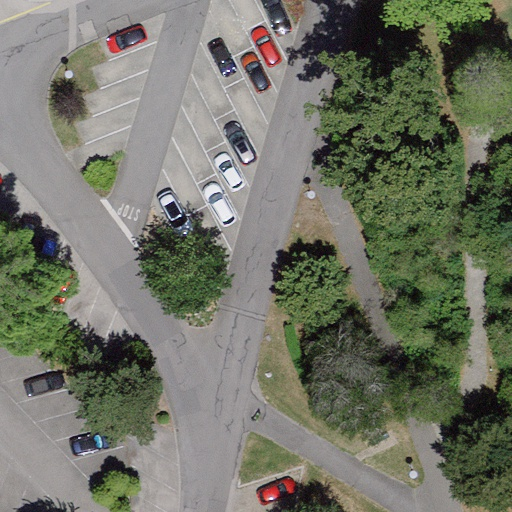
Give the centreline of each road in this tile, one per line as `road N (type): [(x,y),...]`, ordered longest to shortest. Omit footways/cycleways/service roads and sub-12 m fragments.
road 1 (residential): [(212,414),(329,0)]
road 2 (residential): [(0,110),(212,414)]
road 3 (unclassified): [(0,51),(137,0)]
